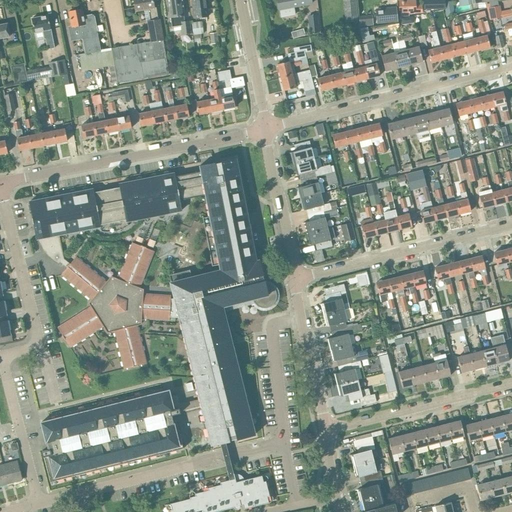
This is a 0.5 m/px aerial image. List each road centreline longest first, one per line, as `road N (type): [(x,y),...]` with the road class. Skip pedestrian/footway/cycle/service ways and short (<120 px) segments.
road 1 (residential): [(0,182),(264,128)]
road 2 (residential): [(264,128),(511,64)]
road 3 (residential): [(38,503),(283,444)]
road 4 (residential): [(295,278),(511,224)]
road 5 (residential): [(0,186),(37,336),(37,344),(2,359)]
road 6 (residential): [(326,429),(511,381)]
road 7 (residential): [(295,278),(264,128)]
road 8 (residential): [(301,318),(271,327),(283,444)]
road 9 (residential): [(2,359),(38,503)]
road 10 (residential): [(264,128),(240,0)]
